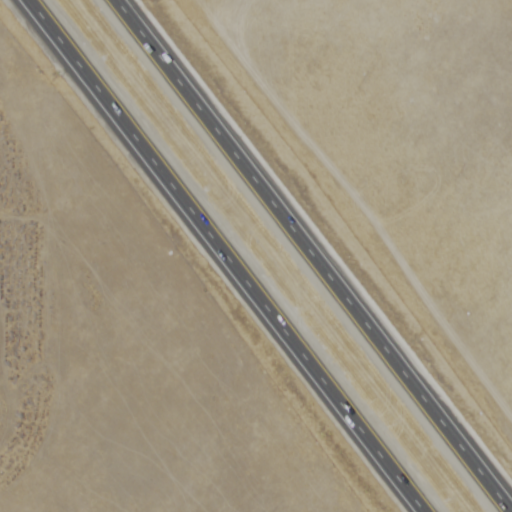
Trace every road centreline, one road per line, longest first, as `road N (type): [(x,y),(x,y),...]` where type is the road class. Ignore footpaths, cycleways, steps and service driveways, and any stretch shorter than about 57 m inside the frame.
road 1 (motorway): [(26,0),(420,511)]
road 2 (motorway): [(508,511),(114,0)]
